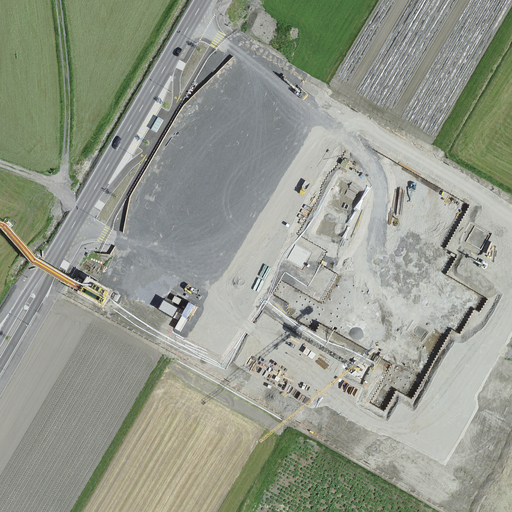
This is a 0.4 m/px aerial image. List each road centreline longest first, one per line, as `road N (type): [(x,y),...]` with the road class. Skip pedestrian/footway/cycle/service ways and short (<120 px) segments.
road 1 (secondary): [(0,352),(204,0)]
road 2 (unknown): [(240,52),(511,218)]
road 3 (track): [(60,186),(70,121),(60,0)]
